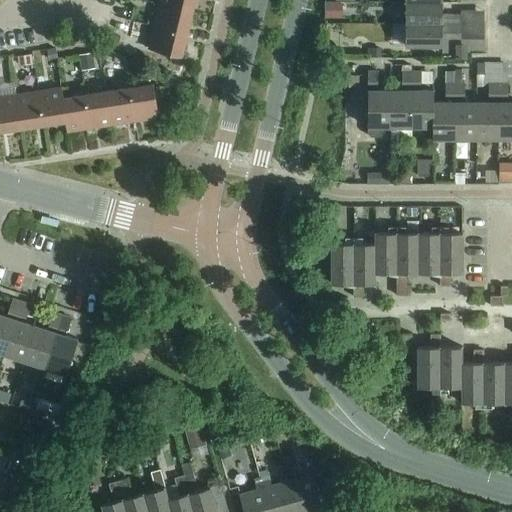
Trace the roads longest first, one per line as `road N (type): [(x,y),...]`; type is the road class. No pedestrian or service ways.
road 1 (tertiary): [(207,238),(220,288),(310,409),(343,439),(382,458),(404,458)]
road 2 (tertiary): [(404,458),(344,401),(258,288),(247,239)]
road 3 (tertiary): [(247,239),(299,0)]
road 4 (tertiary): [(260,0),(207,238)]
road 5 (residential): [(207,238),(0,186)]
